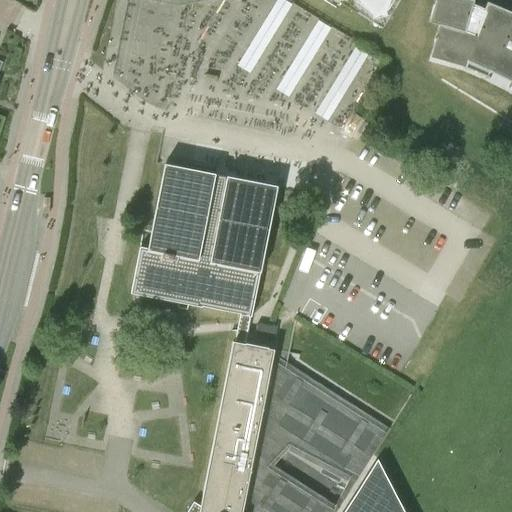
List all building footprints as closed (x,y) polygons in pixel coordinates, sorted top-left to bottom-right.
[(286,0),(275,0),(235,67),(248,75),(292,3),(286,0)] [(343,0),(381,30),(399,0),(330,0),(341,5),(343,0)] [(511,13),(502,9),(487,3),(483,12),(477,9),(471,7),(472,2),(466,0),(434,0),(427,23),(438,26),(429,59),(465,69),(467,62),(488,71),(510,82),(511,82),(511,13)] [(331,27),(318,19),(276,88),(289,96),(331,27)] [(368,50),(357,43),(315,113),(326,120),(368,50)] [(216,77),(204,74),(202,81),(214,84),(216,77)] [(372,453),(387,430),(285,364),(288,352),(279,350),(278,351),(272,350),(273,349),(266,348),(267,346),(255,344),(244,342),(249,316),(251,317),(277,187),(164,165),(147,249),(139,247),(130,294),(133,294),(140,296),(201,308),(201,307),(240,314),(238,324),(237,328),(237,332),(235,342),(232,341),(200,507),(193,502),(186,511),(403,511),(377,461),(342,511),(334,511),(337,509),(268,465),(284,448),(291,453),(293,451),(321,466),(318,473),(338,483),(340,479),(353,484),(372,453)]
